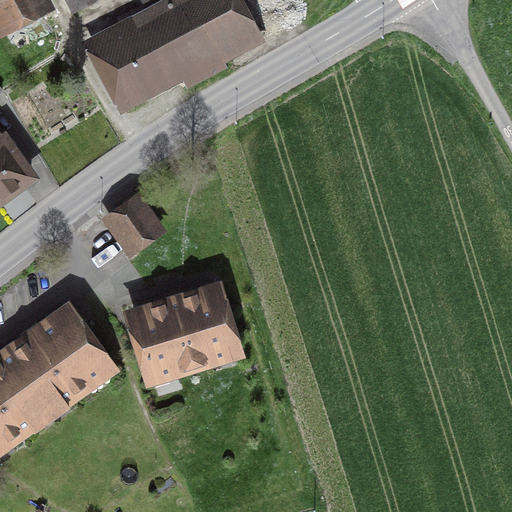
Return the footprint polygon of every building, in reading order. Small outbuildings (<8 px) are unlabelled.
[(0,0),(0,16),(4,23),(39,6),(35,0),(0,0)] [(121,96),(248,31),(231,0),(194,0),(97,50),(121,96)] [(0,190),(28,168),(1,134),(0,134),(0,190)] [(145,197),(107,224),(136,264),(174,237),(145,197)] [(216,287),(131,313),(151,380),(236,354),(216,287)] [(130,376),(80,306),(13,353),(64,424),(130,376)] [(0,469),(64,424),(13,353),(0,362),(0,469)]
